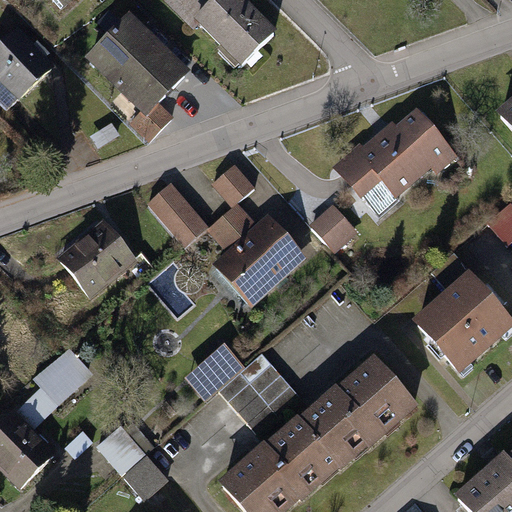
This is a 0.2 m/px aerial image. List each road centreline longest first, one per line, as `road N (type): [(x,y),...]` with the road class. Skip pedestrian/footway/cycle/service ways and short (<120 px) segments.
road 1 (residential): [(0,223),(365,90)]
road 2 (residential): [(384,511),(511,400)]
road 3 (residential): [(365,90),(511,37)]
